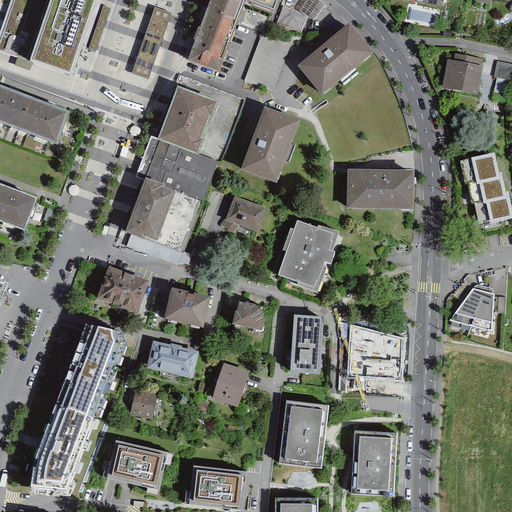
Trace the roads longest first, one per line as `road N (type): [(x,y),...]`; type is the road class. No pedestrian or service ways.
road 1 (tertiary): [(351,0),(409,72),(433,161),(420,511)]
road 2 (residential): [(72,235),(203,281),(285,296),(276,382)]
road 3 (residential): [(72,235),(127,94)]
road 4 (residential): [(276,382),(262,511)]
